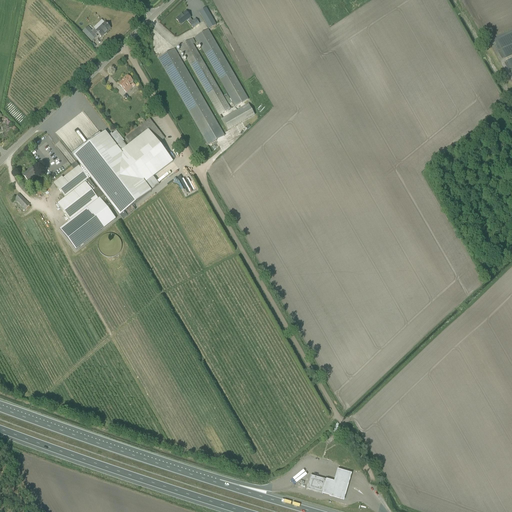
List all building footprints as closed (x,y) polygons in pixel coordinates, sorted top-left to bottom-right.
[(199,12),(209,30),(216,26),(206,8),(199,12)] [(187,21),(193,29),(199,24),(196,19),(192,21),(190,18),(186,12),(176,19),(180,25),(187,21)] [(88,27),(83,32),(92,42),(97,37),(96,35),(98,33),(101,37),(110,29),(109,27),(109,26),(108,24),(107,24),(106,24),(105,23),(96,31),(94,29),(92,31),(88,27)] [(232,102),(235,107),(248,99),(208,30),(195,38),(227,94),(224,96),(228,104),(232,102)] [(179,47),(219,116),(230,110),(193,44),(195,43),(193,39),(179,47)] [(158,59),(208,146),(225,136),(175,49),(158,59)] [(118,85),(126,93),(132,88),(129,85),(132,82),(127,76),(118,85)] [(99,132),(71,154),(81,166),(90,178),(98,188),(107,200),(119,216),(151,191),(159,185),(153,177),(173,162),(159,143),(165,139),(150,119),(126,138),(130,144),(126,147),(123,142),(124,141),(116,131),(112,134),(111,133),(109,135),(110,136),(109,137),(105,132),(101,135),(99,132)] [(68,138),(76,150),(83,145),(73,132),(69,135),(70,136),(68,138)] [(62,177),(54,183),(65,198),(57,204),(70,221),(59,230),(76,251),(76,250),(116,219),(103,203),(107,200),(98,188),(96,189),(89,179),(90,178),(81,166),(79,167),(76,163),(71,166),(74,170),(63,179),(62,177)] [(23,176),(28,181),(36,173),(32,167),(23,176)] [(188,195),(192,193),(183,175),(178,178),(188,195)] [(19,194),(15,199),(17,201),(25,210),(29,205),(19,194)] [(101,255),(119,254),(117,236),(106,237),(106,242),(100,243),(101,255)] [(301,465),(308,458),(306,456),(299,463),(301,465)] [(326,479),(326,480),(322,493),(322,494),(329,496),(329,497),(343,501),(351,474),(337,470),(334,482),(326,479)] [(310,475),(307,489),(323,494),(327,480),(310,475)]
